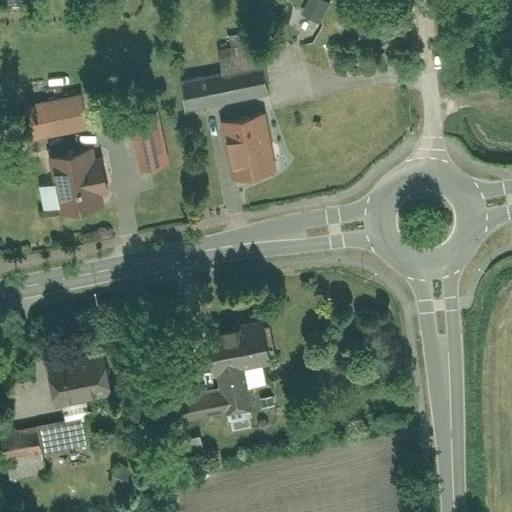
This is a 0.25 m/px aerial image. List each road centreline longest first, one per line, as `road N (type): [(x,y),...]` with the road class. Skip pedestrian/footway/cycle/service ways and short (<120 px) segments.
road 1 (tertiary): [(431,272),(449,511)]
road 2 (tertiary): [(230,245),(0,292)]
road 3 (tertiary): [(373,214),(230,245)]
road 4 (tertiary): [(230,245),(376,240)]
road 5 (tertiary): [(473,204),(456,181),(430,170),(393,181),(373,214)]
